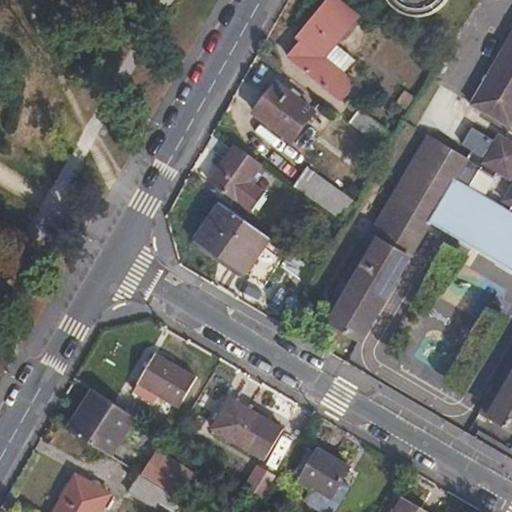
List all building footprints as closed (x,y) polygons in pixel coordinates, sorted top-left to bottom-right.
[(324,58),(335,45),(357,16),(336,0),(329,0),(298,38),(302,42),(289,57),(340,99),(353,83),(343,74),(324,58)] [(388,0),(391,4),(393,7),(399,12),(407,16),(418,18),(427,18),(434,16),(440,12),(446,8),(448,5),(451,0),(388,0)] [(511,32),(469,105),(511,130),(511,128),(511,32)] [(354,60),(335,45),(324,58),(343,74),(354,60)] [(276,81),(252,113),(292,144),(316,112),(276,81)] [(405,91),(396,103),(406,110),(415,97),(405,91)] [(359,109),(349,123),(381,147),(392,134),(359,109)] [(333,297),(320,318),(361,341),(431,223),(511,270),(511,359),(481,412),(511,430),(511,142),(499,135),(495,141),(472,128),(463,145),(474,151),(485,158),(482,164),(493,170),(511,181),(511,185),(500,205),(458,180),(470,160),(428,136),(333,297)] [(263,165),(235,145),(208,182),(250,212),(265,192),(250,182),(263,165)] [(485,158),(474,151),(470,160),(458,180),(469,186),(478,170),(489,177),(493,170),(482,164),(485,158)] [(293,187),(341,221),(355,201),(307,167),(293,187)] [(246,275),(270,240),(219,204),(195,238),(246,275)] [(155,355),(138,385),(179,408),(196,379),(155,355)] [(136,418),(92,390),(67,430),(111,458),(136,418)] [(229,397),(210,428),(265,461),(284,429),(229,397)] [(318,448),(298,481),(331,501),(350,468),(318,448)] [(159,480),(168,467),(172,461),(156,451),(142,474),(157,484),(159,480)] [(257,465),(244,488),(262,500),(276,477),(257,465)] [(175,472),(168,467),(159,480),(167,485),(175,472)] [(76,475),(54,511),(100,511),(111,494),(76,475)] [(167,493),(140,476),(128,493),(156,511),(161,503),(167,493)] [(178,511),(183,504),(167,493),(161,503),(173,511),(178,511)] [(423,511),(403,500),(395,511),(423,511)]
